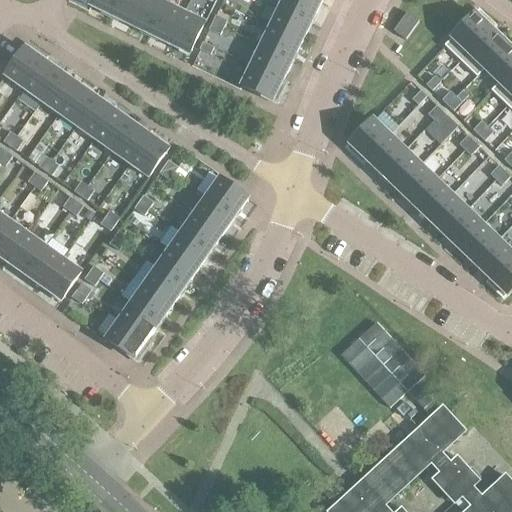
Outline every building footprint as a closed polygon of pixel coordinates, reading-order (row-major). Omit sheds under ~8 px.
[(110,18),(119,0),(94,0),(90,8),(110,18)] [(130,28),(143,0),(119,0),(110,18),(130,28)] [(149,37),(165,5),(154,0),(143,0),(130,28),(149,37)] [(312,25),(321,5),(310,0),(283,0),(280,9),(312,25)] [(169,47),(184,15),(165,5),(149,37),(169,47)] [(302,44),(312,25),(280,9),(270,29),(302,44)] [(479,11),(445,48),(461,63),(492,31),(493,31),(496,28),(479,11)] [(407,14),(394,33),(406,42),(419,23),(407,14)] [(205,25),(184,15),(169,47),(189,57),(205,25)] [(224,30),(227,23),(216,17),(213,25),(224,30)] [(220,37),(224,30),(213,25),(209,32),(220,37)] [(293,64),(302,44),(270,29),(261,48),(293,64)] [(492,31),(461,63),(477,79),(484,72),(483,71),(508,46),(493,31),(492,31)] [(211,57),(214,49),(203,44),(200,51),(211,57)] [(44,63),(46,63),(48,59),(29,46),(5,79),(24,92),(44,63)] [(511,49),(508,46),(483,71),(484,72),(498,86),(499,86),(511,72),(511,49)] [(284,82),(293,64),(261,48),(251,67),(283,83),(284,82)] [(41,104),(62,75),(46,63),(44,63),(24,92),(41,104)] [(288,84),(284,82),(283,83),(251,67),(241,88),(278,106),(288,84)] [(498,86),(491,93),(508,108),(511,103),(511,72),(499,86),(498,86)] [(59,117),(80,87),(62,75),(41,104),(59,117)] [(435,78),(426,87),(432,93),(441,84),(435,78)] [(77,129),(97,100),(80,87),(59,117),(77,129)] [(421,93),(412,102),(419,107),(427,98),(421,93)] [(451,93),(442,102),(448,108),(456,99),(451,93)] [(456,99),(448,108),(454,113),(462,105),(456,99)] [(94,142),(115,112),(97,100),(77,129),(94,142)] [(437,108),(428,117),(434,122),(442,113),(437,108)] [(112,154),(133,125),(115,112),(94,142),(112,154)] [(442,113),(434,122),(440,128),(448,119),(442,113)] [(374,121),(346,150),(363,167),(366,163),(391,137),(374,121)] [(482,123),(473,132),(479,138),(488,129),(482,123)] [(130,167),(150,137),(133,125),(112,154),(130,167)] [(488,129),(479,138),(485,143),(493,134),(488,129)] [(10,149),(17,139),(11,134),(4,144),(10,149)] [(148,179),(169,150),(150,137),(130,167),(148,179)] [(391,137),(366,163),(381,178),(406,152),(391,137)] [(468,138),(459,147),(465,152),(474,143),(468,138)] [(24,143),(17,139),(10,149),(17,153),(24,143)] [(474,143),(465,152),(471,158),(479,149),(474,143)] [(406,152),(381,178),(397,192),(422,167),(406,152)] [(13,158),(6,154),(0,162),(0,164),(6,168),(13,158)] [(46,174),(53,164),(46,159),(39,169),(46,174)] [(169,163),(164,169),(174,176),(179,170),(169,163)] [(59,168),(53,164),(46,174),(52,178),(59,168)] [(422,167),(397,192),(413,207),(437,182),(422,167)] [(499,168),(490,176),(496,182),(505,173),(499,168)] [(174,176),(164,169),(160,176),(170,183),(174,176)] [(505,173),(496,182),(502,188),(511,179),(505,173)] [(35,189),(42,179),(35,174),(28,184),(35,189)] [(48,183),(42,179),(35,189),(41,193),(48,183)] [(219,180),(206,199),(236,219),(249,201),(219,180)] [(437,182),(413,207),(428,222),(453,196),(437,182)] [(81,198),(88,188),(81,184),(74,194),(81,198)] [(87,203),(94,193),(88,188),(81,198),(87,203)] [(453,196),(428,222),(443,237),(468,211),(453,196)] [(144,198),(139,204),(149,211),(154,205),(144,198)] [(70,214),(77,204),(71,199),(63,209),(70,214)] [(206,199),(194,216),(223,237),(236,219),(206,199)] [(76,218),(84,208),(77,204),(70,214),(76,218)] [(145,218),(149,211),(139,204),(135,211),(145,218)] [(468,211),(443,237),(459,252),(484,226),(468,211)] [(88,213),(85,218),(90,222),(94,217),(88,213)] [(110,213),(105,220),(115,227),(120,220),(110,213)] [(0,237),(10,223),(0,216),(0,237)] [(194,216),(181,234),(211,255),(223,237),(194,216)] [(134,219),(131,224),(137,228),(140,223),(134,219)] [(115,227),(105,220),(101,226),(111,233),(115,227)] [(0,259),(7,265),(28,236),(10,223),(0,237),(0,259)] [(484,226),(459,252),(474,267),(499,241),(484,226)] [(119,233),(114,240),(124,247),(129,240),(119,233)] [(181,234),(169,252),(198,272),(211,255),(181,234)] [(25,277),(46,248),(28,236),(7,265),(25,277)] [(124,247),(114,240),(110,246),(120,253),(124,247)] [(511,253),(499,241),(474,267),(489,281),(490,282),(511,258),(511,253)] [(43,290),(63,261),(46,248),(25,277),(43,290)] [(169,252),(156,269),(186,290),(198,272),(169,252)] [(489,281),(486,285),(503,301),(511,291),(511,258),(490,282),(489,281)] [(82,274),(63,261),(43,290),(61,303),(82,274)] [(94,268),(89,275),(99,282),(104,275),(94,268)] [(156,269),(144,287),(173,308),(186,290),(156,269)] [(99,282),(89,275),(85,281),(95,288),(99,282)] [(82,285),(77,292),(87,300),(92,293),(82,285)] [(144,287),(131,305),(161,325),(173,308),(144,287)] [(72,299),(82,306),(87,300),(77,292),(72,299)] [(131,305),(119,322),(148,343),(149,342),(161,325),(131,305)] [(119,322),(106,341),(139,364),(153,345),(149,342),(148,343),(119,322)] [(363,483),(365,485),(362,488),(354,495),(352,492),(330,511),(511,511),(511,483),(505,476),(481,498),(472,488),(480,481),(459,458),(450,465),(442,456),(466,433),(443,408),(410,439),(401,447),(363,483)]
